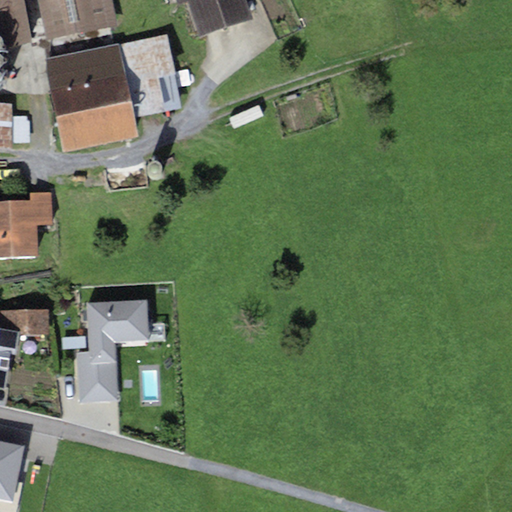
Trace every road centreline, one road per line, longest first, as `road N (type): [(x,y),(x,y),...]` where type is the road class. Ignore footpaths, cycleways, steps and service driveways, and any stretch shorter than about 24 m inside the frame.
road 1 (track): [(360,511),(0,417)]
road 2 (track): [(198,116),(417,48),(511,35)]
road 3 (track): [(0,158),(98,162),(136,152),(198,116),(213,81)]
